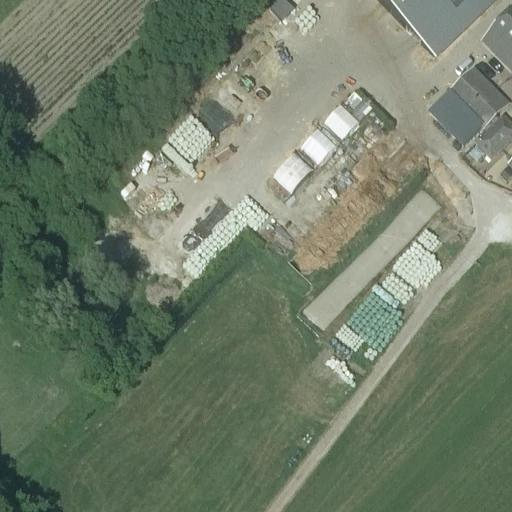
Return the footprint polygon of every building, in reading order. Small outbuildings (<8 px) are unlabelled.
[(377,0),(436,60),(497,0),(377,0)] [(511,13),(481,44),(511,75),(511,13)] [(482,132),(507,108),(473,73),(448,97),(482,132)] [(491,164),(511,143),(511,128),(501,117),(472,144),(491,164)] [(275,218),(298,194),(271,169),(248,193),(275,218)] [(499,180),(505,186),(511,179),(511,177),(507,172),(499,180)]
